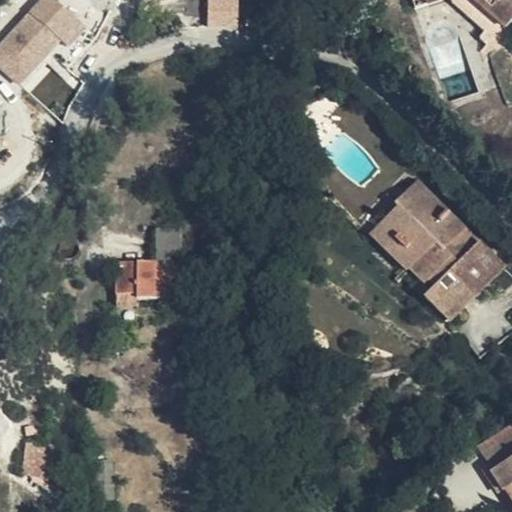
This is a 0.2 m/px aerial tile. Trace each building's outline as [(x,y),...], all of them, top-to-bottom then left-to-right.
[(0,70),(19,89),(82,23),(57,0),(38,0),(0,40),(0,70)] [(207,0),(207,26),(238,26),(237,0),(207,0)] [(410,0),(374,0),(379,11),(410,0)] [(425,0),(412,0),(416,10),(427,6),(425,0)] [(511,0),(425,0),(427,6),(447,0),(481,0),(477,5),(494,19),(507,30),(511,22),(511,0)] [(450,0),(486,29),(494,19),(477,5),(481,0),(450,0)] [(437,289),(425,302),(449,325),(504,271),(420,186),(396,209),(400,212),(386,225),(399,239),(391,246),(402,257),(396,263),(409,275),(415,268),(428,282),(437,289)] [(155,275),(169,276),(169,261),(183,260),(183,234),(156,234),(155,266),(155,275)] [(170,303),(169,276),(155,275),(155,266),(117,266),(117,298),(138,298),(137,302),(170,303)] [(415,293),(425,302),(437,289),(428,282),(415,293)] [(137,311),(137,302),(138,298),(117,298),(117,311),(137,311)] [(511,490),(511,491),(511,462),(493,475),(505,494),(507,493),(511,490)] [(113,465),(96,466),(98,504),(115,502),(113,465)]
